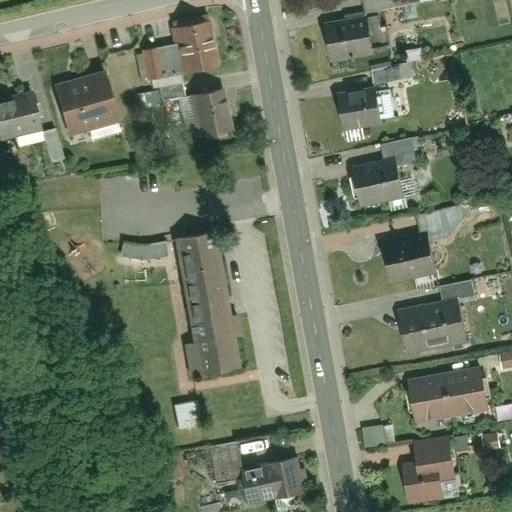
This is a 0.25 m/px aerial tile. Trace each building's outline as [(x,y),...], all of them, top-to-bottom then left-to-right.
[(172,27),(180,68),(213,62),(205,20),(172,27)] [(323,31),(330,61),(373,52),(367,22),(323,31)] [(142,49),(147,78),(160,75),(155,46),(142,49)] [(67,132),(118,119),(105,70),(54,83),(67,132)] [(189,94),(196,130),(226,124),(219,88),(189,94)] [(337,94),(343,128),(384,122),(377,88),(337,94)] [(0,98),(0,137),(40,130),(32,92),(0,98)] [(41,132),(47,161),(63,158),(56,128),(41,132)] [(351,169),(357,204),(403,196),(398,160),(351,169)] [(172,239),(196,374),(238,366),(234,337),(240,336),(236,314),(229,315),(213,232),(172,239)] [(384,250),(390,280),(437,270),(431,240),(384,250)] [(399,317),(407,353),(469,341),(462,305),(399,317)] [(511,357),(501,359),(504,370),(511,367),(511,357)] [(481,370),(407,383),(414,422),(488,410),(481,370)] [(210,447),(216,481),(243,476),(241,468),(238,442),(210,447)] [(401,473),(406,502),(442,496),(439,482),(457,479),(452,447),(414,453),(417,471),(401,473)] [(243,476),(248,503),(305,493),(298,458),(241,468),(243,476)]
